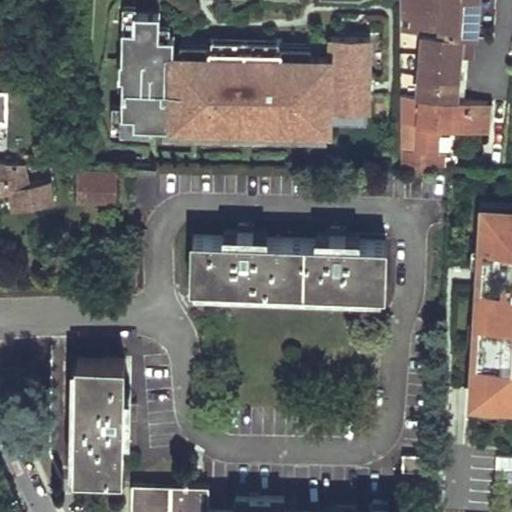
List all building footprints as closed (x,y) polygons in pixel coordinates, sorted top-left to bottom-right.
[(443,0),(399,0),(400,30),(419,32),(460,35),(474,36),(476,12),(476,0),(453,0),(448,5),(444,4),(443,0)] [(122,26),(121,114),(133,114),(133,127),(328,128),(329,110),(368,110),(368,36),(332,35),(331,55),(282,55),(282,38),(266,38),(266,55),(174,54),(174,34),(159,33),(159,10),(135,10),(135,26),(122,26)] [(456,82),(460,35),(419,32),(415,94),(455,97),(456,82)] [(11,86),(0,85),(0,116),(10,117),(11,86)] [(487,128),(489,100),(455,97),(415,94),(400,93),(400,119),(414,120),(413,147),(400,146),(400,166),(444,166),(444,149),(437,149),(439,131),(434,131),(435,123),(435,119),(444,120),(443,124),(487,128)] [(11,158),(22,158),(27,159),(28,146),(22,146),(22,140),(11,140),(11,158)] [(100,159),(101,142),(86,140),(84,157),(100,159)] [(11,158),(0,157),(0,187),(10,185),(14,204),(53,197),(49,178),(27,182),(22,158),(11,158)] [(156,203),(157,164),(140,163),(135,163),(134,203),(156,203)] [(115,169),(79,169),(79,197),(116,198),(115,169)] [(480,238),(473,387),(495,388),(511,388),(511,207),(478,206),(477,238),(480,238)] [(195,287),(381,292),(381,288),(383,288),(385,240),(346,239),(346,225),(329,225),(329,238),(254,237),(254,223),(237,222),(237,236),(194,235),(192,282),(195,283),(195,287)] [(0,378),(50,377),(49,346),(0,346),(0,378)] [(122,399),(124,356),(76,356),(76,358),(72,358),(70,465),(74,465),(75,470),(122,470),(122,420),(135,420),(134,403),(128,403),(128,399),(122,399)] [(495,388),(473,387),(472,398),(495,399),(495,388)] [(403,467),(426,467),(427,454),(403,453),(403,467)] [(133,480),(132,511),(388,511),(389,497),(369,497),(369,511),(285,511),(285,494),(234,493),(234,509),(207,510),(207,482),(133,480)]
